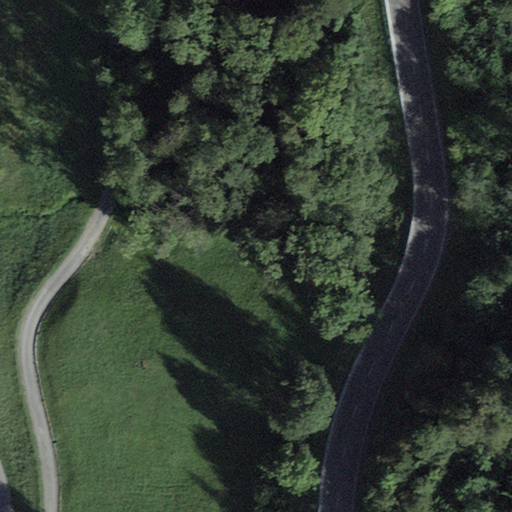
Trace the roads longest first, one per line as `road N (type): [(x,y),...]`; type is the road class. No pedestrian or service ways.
road 1 (secondary): [(401,0),(430,179),(426,239),(354,414),(338,511)]
road 2 (unclassified): [(50,511),(28,332),(94,232),(114,170),(115,120)]
road 3 (unclassified): [(115,0),(115,120)]
